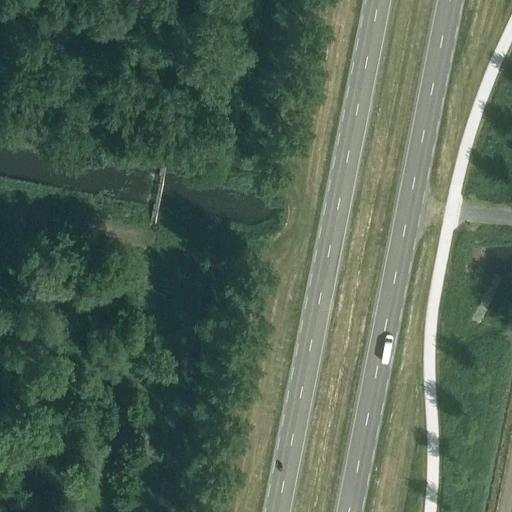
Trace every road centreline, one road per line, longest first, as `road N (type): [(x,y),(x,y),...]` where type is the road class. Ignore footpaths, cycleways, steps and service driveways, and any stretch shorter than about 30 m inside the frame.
road 1 (primary): [(350,511),(450,0)]
road 2 (primary): [(372,0),(272,511)]
